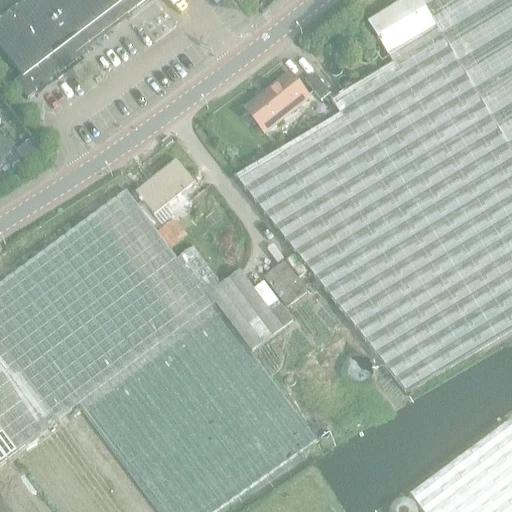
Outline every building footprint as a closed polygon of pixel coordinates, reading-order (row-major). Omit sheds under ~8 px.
[(0,20),(0,50),(21,77),(13,83),(26,101),(68,70),(70,73),(83,63),(79,57),(76,54),(126,16),(147,0),(26,0),(1,20),(0,20)] [(511,0),(420,0),(438,30),(389,59),(394,67),(339,100),(346,114),(238,179),(406,392),(511,328),(511,0)] [(409,0),(369,24),(389,59),(438,30),(420,0),(409,0)] [(321,101),(330,94),(314,74),(305,81),(321,101)] [(266,134),(308,100),(290,76),(247,110),(266,134)] [(0,164),(12,147),(0,139),(0,164)] [(24,163),(41,151),(32,139),(15,152),(24,163)] [(174,218),(166,209),(196,185),(177,162),(136,194),(141,201),(139,202),(141,205),(143,203),(162,227),(174,218)] [(0,286),(0,429),(18,454),(81,407),(159,511),(216,511),(318,441),(253,354),(209,296),(222,287),(195,249),(178,261),(172,252),(159,234),(128,193),(0,286)] [(175,222),(159,234),(172,252),(188,239),(175,222)] [(288,309),(308,293),(285,264),(265,279),(288,309)] [(241,273),(222,287),(209,296),(253,354),(284,331),(283,330),(293,322),(264,284),(254,291),(241,273)] [(511,511),(511,422),(413,493),(412,495),(423,511),(511,511)] [(0,467),(18,454),(0,429),(0,467)]
